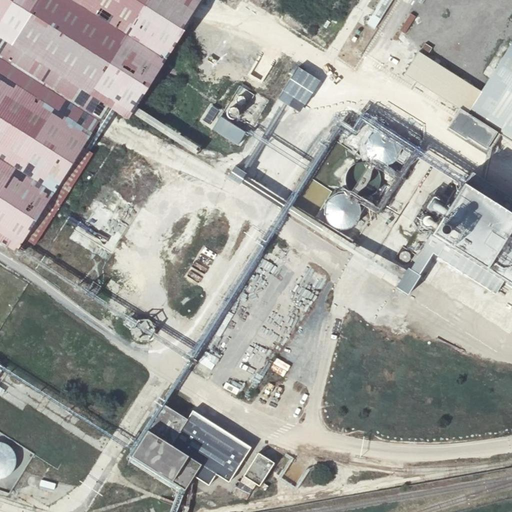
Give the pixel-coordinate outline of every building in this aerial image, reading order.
[(0,0),(0,38),(108,108),(128,119),(202,0),(201,0),(0,0)] [(262,0),(338,48),(367,0),(262,0)] [(404,74),(437,95),(497,133),(511,142),(511,0),(420,0),(396,38),(418,52),(404,74)] [(0,75),(92,133),(108,108),(0,38),(0,75)] [(89,139),(92,133),(0,75),(0,240),(16,251),(24,238),(34,245),(99,145),(89,139)] [(497,133),(437,95),(428,110),(487,148),(497,133)] [(221,119),(213,133),(241,147),(248,133),(221,119)] [(400,154),(400,152),(400,150),(399,147),(399,145),(398,144),(397,142),(395,139),(393,138),(390,136),(387,135),(385,135),(383,135),(381,135),(380,135),(376,136),(373,137),(371,139),(369,140),(368,142),(367,145),(365,148),(365,149),(365,152),(365,154),(365,155),(366,157),(366,159),(367,162),(370,165),(371,166),(372,167),(375,168),(377,169),(378,169),(380,170),(382,170),(384,170),(385,170),(389,169),(390,169),(390,168),(392,167),(394,166),(395,165),(396,164),(398,162),(399,159),(400,156),(400,154)] [(377,186),(378,183),(377,180),(377,178),(376,176),(375,174),(373,171),(370,169),(367,168),(365,167),(362,167),(359,167),(356,167),(353,169),(351,170),(350,171),(348,173),(347,173),(346,176),(345,179),(344,181),(344,184),(345,188),(345,189),(347,192),(349,195),(351,197),(354,198),(356,199),(357,199),(360,200),(362,200),(366,199),(368,198),(369,198),(372,196),(374,193),(375,192),(376,191),(376,189),(377,186)] [(511,334),(511,198),(472,172),(397,289),(500,354),(511,334)] [(390,180),(390,178),(390,176),(389,174),(387,173),(385,173),(383,173),(381,174),(380,175),(379,177),(379,179),(380,181),(382,183),(383,183),(385,183),(387,183),(389,182),(390,180)] [(358,220),(358,218),(358,217),(358,215),(357,213),(357,212),(356,210),(355,208),(354,206),(353,205),(350,203),(347,201),(343,200),(342,200),(340,199),(338,200),(336,200),(332,201),(331,202),(329,203),(327,205),(325,206),(324,208),(323,210),(322,212),(321,214),(321,217),(321,220),(322,223),(322,224),(323,226),(324,228),(326,231),(328,232),(329,234),(331,235),(332,235),(334,236),(336,236),(339,237),(341,237),(343,236),(346,235),(348,235),(350,234),(351,232),(353,231),(355,228),(356,226),(357,225),(357,223),(358,221),(358,220)] [(371,212),(371,211),(371,209),(370,207),(368,206),(366,205),(364,205),(363,206),(361,208),(360,209),(360,211),(361,213),(362,215),(364,216),(366,216),(368,215),(370,214),(371,212)] [(434,225),(434,224),(434,223),(434,222),(434,220),(433,219),(432,218),(431,218),(430,217),(428,216),(427,216),(426,216),(425,217),(423,217),(422,218),(421,220),(420,221),(420,222),(419,223),(419,225),(420,227),(420,228),(422,229),(423,230),(424,231),(425,231),(426,231),(428,231),(430,231),(432,230),(432,229),(433,228),(434,226),(434,225)] [(180,302),(193,309),(203,292),(191,285),(180,302)] [(185,489),(195,473),(202,463),(171,444),(188,419),(164,404),(132,455),(185,489)] [(202,463),(195,473),(210,483),(217,471),(229,479),(250,445),(193,410),(188,419),(171,444),(202,463)] [(0,482),(15,490),(33,451),(5,439),(3,445),(0,443),(0,482)] [(244,471),(260,481),(274,459),(258,449),(244,471)] [(185,503),(195,509),(201,501),(190,494),(185,503)]
